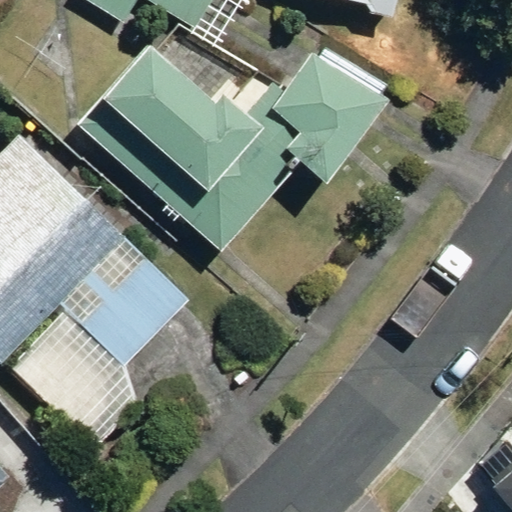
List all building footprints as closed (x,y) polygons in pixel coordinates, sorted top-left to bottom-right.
[(6,0),(0,0),(0,18),(12,5),(6,0)] [(90,0),(126,21),(139,0),(150,0),(199,29),(216,0),(90,0)] [(124,154),(148,128),(193,169),(168,195),(222,245),(305,156),(333,182),(401,109),(327,40),(282,88),(271,78),(251,100),(229,79),(216,93),(193,72),(158,39),(85,118),(124,154)] [(0,352),(90,442),(112,440),(141,412),(136,375),(126,364),(194,297),(30,134),(0,164),(0,352)] [(511,460),(488,481),(511,509),(511,460)] [(0,509),(24,486),(0,461),(0,509)]
